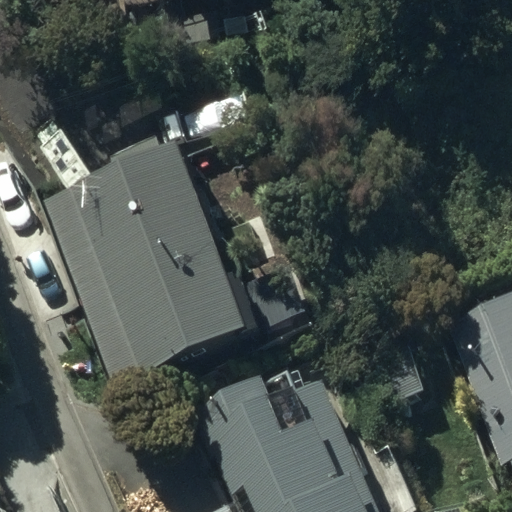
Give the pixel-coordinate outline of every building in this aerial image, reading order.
[(323,3),(322,0),(188,0),(192,27),(279,16),(278,9),(323,3)] [(234,264),(233,264),(223,268),(191,180),(174,186),(169,172),(123,188),(127,199),(53,221),(122,410),(182,388),(186,399),(271,369),(245,299),(246,298),(246,296),(247,295),(247,294),(247,293),(248,292),(248,291),(248,290),(248,288),(248,287),(248,286),(248,285),(248,284),(248,282),(248,281),(247,280),(247,279),(246,278),(246,277),(246,276),(245,275),(244,274),(244,273),(243,272),(242,271),(241,270),(241,269),(240,268),(239,267),(238,267),(237,266),(236,265),(235,265),(234,264)] [(511,325),(456,342),(475,399),(461,404),(472,435),(489,429),(506,479),(511,477),(511,325)] [(413,358),(365,374),(382,423),(430,407),(413,358)] [(369,511),(327,409),(302,419),(292,397),(232,421),(238,435),(224,441),(208,459),(213,472),(219,469),(235,511),(251,505),(253,511),(369,511)]
